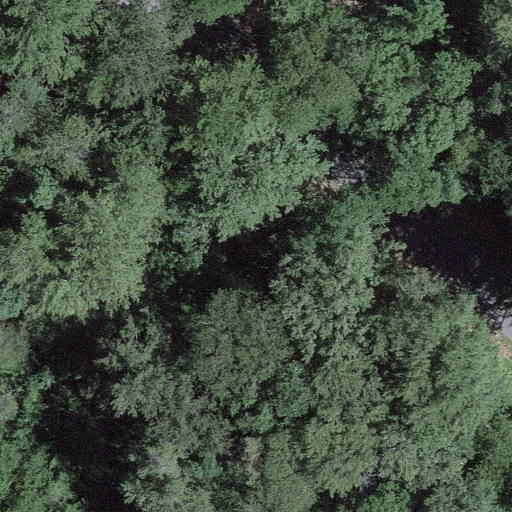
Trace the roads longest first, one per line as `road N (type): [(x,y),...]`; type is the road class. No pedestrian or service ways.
road 1 (tertiary): [(165,0),(511,312)]
road 2 (track): [(340,157),(358,0)]
